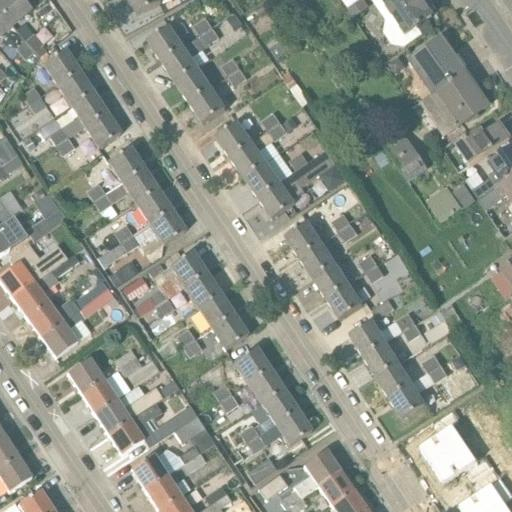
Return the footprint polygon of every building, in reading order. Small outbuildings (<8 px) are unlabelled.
[(4,0),(0,4),(0,15),(12,30),(31,13),(19,0),(4,0)] [(128,0),(137,18),(161,7),(157,0),(128,0)] [(421,37),(417,31),(427,24),(432,20),(417,0),(381,0),(375,4),(373,6),(385,23),(383,36),(391,48),(403,50),(421,37)] [(364,3),(348,12),(357,24),(359,22),(357,19),(369,10),(364,3)] [(0,39),(12,30),(0,15),(0,39)] [(242,28),(235,17),(228,22),(234,32),(242,28)] [(194,30),(200,40),(213,31),(207,22),(194,30)] [(417,31),(421,37),(423,40),(433,33),(427,24),(417,31)] [(161,66),(184,50),(170,29),(147,45),(161,66)] [(219,41),(213,31),(200,40),(184,50),(161,66),(175,87),(198,71),(192,61),(208,50),(207,49),(219,41)] [(25,44),(35,55),(44,48),(34,36),(25,44)] [(432,98),(465,75),(441,40),(408,63),(432,98)] [(26,63),(35,55),(25,44),(16,52),(26,63)] [(278,61),(284,57),(277,47),(271,51),(278,61)] [(43,69),(50,80),(56,90),(79,75),(65,54),(43,69)] [(222,71),(228,81),(240,73),(234,63),(222,71)] [(189,107),(212,92),(198,71),(175,87),(189,107)] [(240,73),(228,81),(234,90),(246,82),(240,73)] [(79,75),(56,90),(63,100),(70,111),(92,96),(79,75)] [(420,106),(443,139),(488,108),(465,75),(432,98),(420,106)] [(21,97),(28,108),(40,100),(33,89),(21,97)] [(203,128),(226,112),(212,92),(189,107),(203,128)] [(84,131),(106,117),(92,96),(70,111),(77,121),(61,132),(68,142),(84,131)] [(40,100),(28,108),(29,110),(34,118),(47,111),(40,100)] [(84,131),(98,152),(120,137),(106,117),(84,131)] [(267,136),(280,126),(274,117),(261,126),(267,136)] [(288,135),(297,129),(292,121),(282,128),(288,135)] [(230,162),(253,146),(247,136),(239,125),(215,142),(230,162)] [(244,182),(267,166),(260,155),(287,136),(280,126),(267,136),(253,146),(230,162),(244,182)] [(456,150),(468,169),(509,142),(498,126),(482,138),(479,133),(456,150)] [(428,172),(404,137),(385,149),(409,184),(428,172)] [(35,149),(29,141),(23,145),(29,153),(35,149)] [(68,142),(55,150),(62,159),(74,151),(68,142)] [(498,191),(511,181),(511,150),(488,168),(494,178),(484,185),(479,177),(481,176),(475,167),(509,142),(468,169),(469,170),(460,176),(469,189),(470,189),(479,203),(498,191)] [(0,170),(18,159),(12,151),(0,159),(0,170)] [(107,166),(115,178),(121,187),(143,172),(129,151),(107,166)] [(394,162),(387,151),(374,160),(381,170),(394,162)] [(273,223),(296,207),(293,203),(304,195),(301,191),(335,168),(326,155),(309,167),(297,176),(281,186),(258,203),(273,223)] [(289,164),(297,176),(309,167),(301,156),(289,164)] [(18,159),(0,170),(0,182),(23,167),(18,159)] [(258,203),(281,186),(267,166),(244,182),(258,203)] [(135,208),(157,193),(143,172),(121,187),(105,198),(93,206),(99,216),(100,215),(111,208),(128,197),(135,208)] [(511,181),(498,191),(479,203),(477,205),(484,215),(507,200),(511,206),(511,209),(509,212),(511,215),(511,181)] [(93,206),(105,198),(99,188),(87,196),(93,206)] [(446,200),(457,217),(475,205),(464,188),(446,200)] [(40,192),(31,198),(35,204),(44,199),(40,192)] [(135,208),(142,219),(148,229),(171,214),(157,193),(135,208)] [(0,230),(13,221),(0,200),(0,230)] [(58,212),(43,221),(26,233),(33,245),(66,221),(59,211),(58,212)] [(358,221),(352,212),(344,217),(350,227),(358,221)] [(120,247),(108,255),(115,264),(154,238),(161,250),(185,235),(171,214),(148,229),(132,239),(120,247)] [(338,236),(350,228),(350,227),(344,217),(331,225),(338,236)] [(0,259),(10,253),(3,242),(19,231),(13,221),(0,230),(0,259)] [(299,262),(322,246),(308,225),(285,241),(299,262)] [(113,236),(120,247),(132,239),(132,238),(125,228),(113,236)] [(357,238),(350,228),(338,236),(344,246),(357,238)] [(312,283),(336,267),(322,246),(299,262),(312,283)] [(14,270),(0,280),(0,287),(13,304),(68,265),(58,252),(38,267),(27,251),(9,264),(14,270)] [(115,264),(108,255),(99,261),(105,270),(115,264)] [(184,291),(206,276),(192,256),(170,271),(177,280),(159,292),(148,299),(149,301),(150,302),(155,310),(166,303),(184,292),(184,291)] [(365,277),(377,269),(370,258),(358,266),(365,277)] [(27,324),(50,307),(42,297),(59,285),(57,282),(81,265),(76,259),(68,265),(13,304),(27,324)] [(115,290),(137,275),(130,265),(108,280),(115,290)] [(326,303),(350,288),(336,267),(312,283),(326,303)] [(384,279),(377,269),(365,277),(372,287),(384,279)] [(184,291),(184,292),(190,302),(197,312),(220,297),(206,276),(184,291)] [(27,324),(41,343),(109,294),(102,285),(73,305),(71,303),(55,315),(50,307),(27,324)] [(340,324),(364,309),(350,288),(326,303),(340,324)] [(138,300),(131,289),(120,296),(126,307),(138,300)] [(55,362),(78,345),(69,334),(85,322),(114,301),(109,294),(41,343),(55,362)] [(210,334),(233,318),(220,297),(197,312),(210,334)] [(511,317),(511,300),(503,307),(510,318),(511,317)] [(388,304),(371,314),(376,323),(399,309),(395,301),(389,305),(388,304)] [(120,309),(115,302),(107,308),(113,315),(120,309)] [(132,313),(137,321),(155,310),(150,302),(132,313)] [(174,313),(167,303),(166,304),(161,307),(155,310),(162,321),(172,314),(174,313)] [(455,338),(467,330),(452,308),(440,315),(455,338)] [(362,360),(387,345),(402,335),(415,328),(409,317),(383,334),(384,336),(382,337),(373,324),(349,339),(362,360)] [(443,324),(438,317),(430,323),(434,329),(443,324)] [(233,318),(210,334),(217,342),(224,354),(247,339),(233,318)] [(415,328),(402,335),(409,346),(422,338),(415,328)] [(182,351),(195,343),(189,333),(176,341),(182,351)] [(195,343),(182,351),(188,360),(201,352),(195,343)] [(376,382),(400,366),(387,345),(362,360),(376,382)] [(114,364),(120,372),(138,359),(132,351),(114,364)] [(247,387),(269,373),(256,352),(233,367),(247,387)] [(138,359),(120,372),(126,380),(144,367),(138,359)] [(428,376),(429,377),(440,370),(440,369),(434,359),(422,366),(423,368),(424,370),(428,376)] [(461,360),(451,365),(457,374),(466,368),(461,360)] [(81,399),(105,384),(91,361),(67,377),(81,399)] [(413,388),(413,387),(407,378),(400,366),(376,382),(389,403),(413,388)] [(426,409),(419,397),(435,387),(446,380),(440,370),(429,377),(413,387),(413,388),(389,403),(402,424),(426,409)] [(261,408),(283,393),(269,373),(247,387),(261,408)] [(94,419),(118,404),(105,384),(81,399),(94,419)] [(219,406),(231,398),(225,389),(213,397),(219,406)] [(94,419),(108,439),(157,408),(155,406),(162,402),(155,391),(123,411),(118,404),(94,419)] [(275,429),(297,414),(283,393),(261,408),(275,429)] [(231,398),(219,406),(225,416),(238,408),(231,398)] [(121,459),(144,444),(149,451),(174,435),(176,437),(198,423),(196,420),(181,429),(175,420),(154,434),(148,425),(162,416),(157,408),(108,439),(121,459)] [(275,429),(289,450),(311,435),(297,414),(275,429)] [(198,423),(176,437),(182,448),(205,433),(198,423)] [(417,452),(430,472),(466,447),(453,428),(417,452)] [(240,437),(246,447),(259,439),(253,429),(240,437)] [(259,439),(246,447),(252,457),(265,449),(259,439)] [(0,472),(17,460),(4,440),(0,442),(0,472)] [(466,447),(430,472),(442,491),(479,467),(466,447)] [(179,460),(184,468),(200,457),(195,450),(179,460)] [(144,495),(168,479),(167,478),(178,470),(166,453),(156,460),(154,458),(130,474),(144,495)] [(292,491),(295,494),(300,502),(301,501),(317,490),(317,491),(340,476),(325,455),(303,470),(309,478),(292,491)] [(205,465),(200,457),(184,468),(189,476),(205,465)] [(17,460),(0,472),(0,482),(9,496),(31,482),(17,460)] [(255,488),(276,473),(268,462),(247,476),(255,488)] [(224,482),(234,492),(242,483),(231,474),(224,482)] [(332,511),(354,496),(340,476),(317,491),(332,511)] [(280,478),(259,493),(266,504),(287,489),(280,478)] [(155,511),(161,511),(181,499),(168,479),(144,495),(155,511)] [(493,487),(456,511),(497,511),(505,506),(493,487)] [(210,509),(210,510),(227,499),(221,490),(204,501),(210,509)] [(285,511),(300,502),(295,494),(279,505),(283,511),(285,511)] [(51,511),(39,495),(17,509),(18,511),(51,511)] [(364,511),(354,496),(332,511),(364,511)] [(189,511),(181,499),(161,511),(189,511)] [(219,511),(231,505),(227,499),(210,510),(206,511),(219,511)] [(302,511),(307,509),(301,501),(300,502),(285,511),(302,511)]
